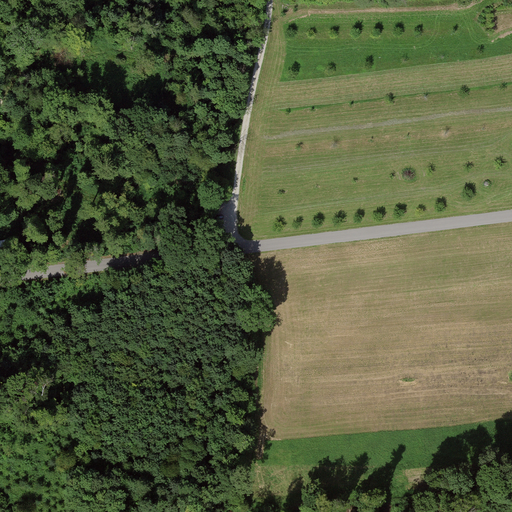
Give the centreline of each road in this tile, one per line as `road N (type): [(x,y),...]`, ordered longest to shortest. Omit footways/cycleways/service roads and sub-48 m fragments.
road 1 (residential): [(0,278),(511,215)]
road 2 (track): [(232,251),(239,159),(269,0)]
road 3 (track): [(0,110),(44,37),(54,0)]
